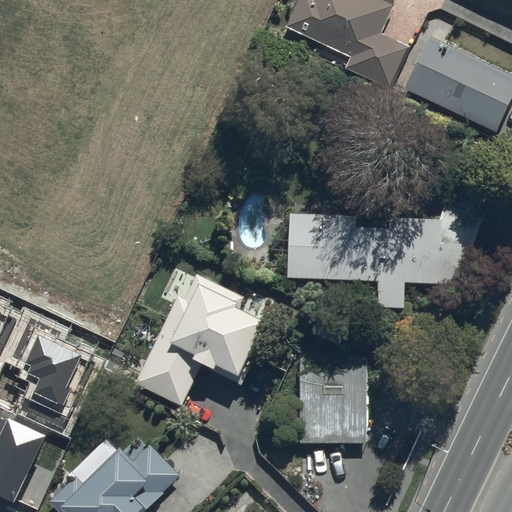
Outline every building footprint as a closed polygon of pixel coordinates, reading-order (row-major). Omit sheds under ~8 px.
[(371,0),(300,0),(286,31),(352,61),(347,72),(390,91),(409,50),(381,38),(394,10),(371,0)] [(430,42),(406,94),(497,136),(511,103),(511,73),(459,49),(461,46),(446,39),(442,47),(430,42)] [(289,220),(287,282),(378,285),(377,313),(403,315),(405,288),(461,290),(462,252),(471,255),(487,209),(450,197),(440,227),(383,225),(383,235),(357,234),(357,222),(289,220)] [(178,301),(135,387),(181,411),(201,373),(240,392),(271,332),(238,316),(245,303),(198,279),(184,305),(178,301)] [(0,352),(16,319),(0,311),(0,352)] [(63,331),(30,315),(10,355),(30,365),(26,375),(39,382),(24,413),(66,433),(100,362),(58,342),(63,331)] [(367,448),(368,362),(300,362),(300,448),(367,448)] [(45,435),(0,414),(0,496),(14,503),(45,435)] [(152,511),(180,480),(150,447),(132,464),(121,452),(82,488),(76,481),(49,506),(55,511),(152,511)]
